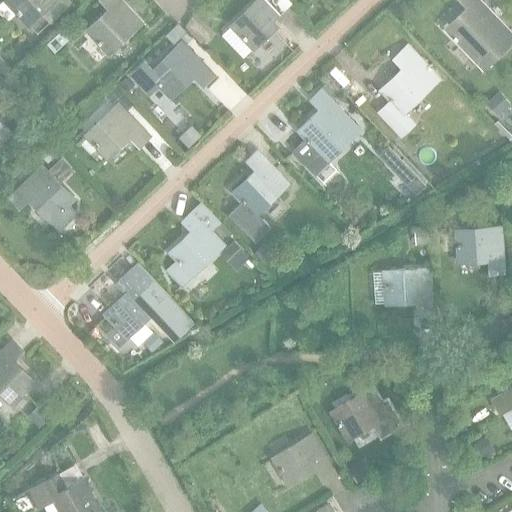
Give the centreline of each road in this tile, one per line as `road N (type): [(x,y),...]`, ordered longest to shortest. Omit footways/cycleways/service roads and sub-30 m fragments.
road 1 (residential): [(34,306),(362,0)]
road 2 (residential): [(180,511),(90,369),(34,306)]
